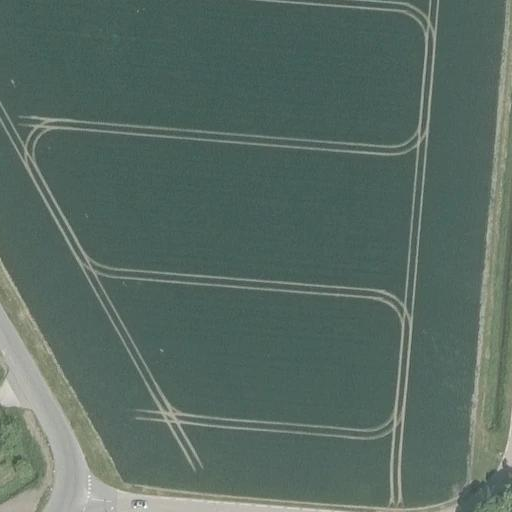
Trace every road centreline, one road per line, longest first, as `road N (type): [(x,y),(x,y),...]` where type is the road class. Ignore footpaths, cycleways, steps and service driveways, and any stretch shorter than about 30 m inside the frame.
road 1 (tertiary): [(71,500),(63,444),(0,325)]
road 2 (unclassified): [(71,500),(200,511)]
